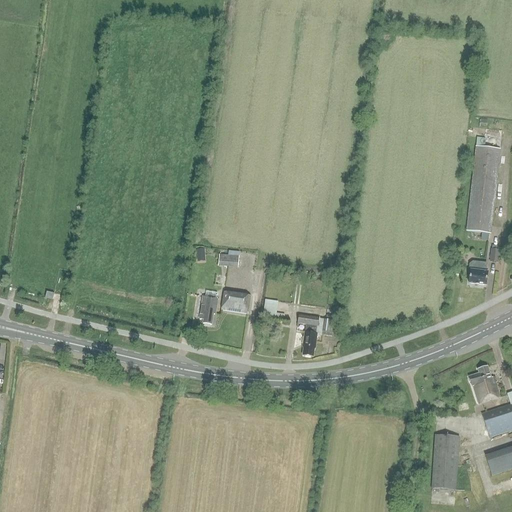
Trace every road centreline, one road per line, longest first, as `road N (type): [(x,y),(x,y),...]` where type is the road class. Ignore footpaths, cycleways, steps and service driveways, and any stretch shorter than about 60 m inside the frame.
road 1 (secondary): [(403,364),(328,380),(257,381),(0,327)]
road 2 (unclassified): [(408,511),(417,411),(403,364)]
